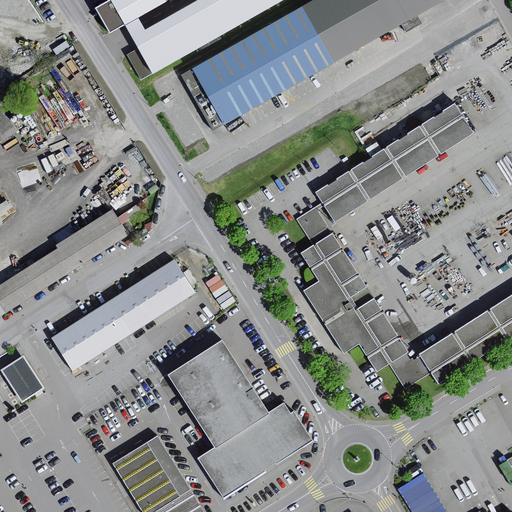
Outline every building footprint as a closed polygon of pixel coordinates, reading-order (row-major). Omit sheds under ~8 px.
[(435,0),(313,0),(186,71),(219,128),(438,4),(435,0)] [(327,227),(472,135),(452,104),(312,193),(320,205),(295,221),(311,246),(297,254),(316,283),(301,293),(342,358),(357,348),(374,375),(389,366),(405,391),(428,376),(436,388),(511,339),(511,293),(411,358),(327,227)] [(130,238),(110,207),(0,270),(0,303),(5,312),(130,238)] [(193,292),(173,262),(54,338),(74,368),(193,292)] [(200,455),(228,500),(314,446),(294,413),(288,417),(278,401),(268,408),(221,333),(167,367),(216,445),(200,455)] [(42,388),(22,357),(2,370),(23,401),(38,391),(42,388)] [(200,511),(156,438),(110,465),(138,511),(154,511),(156,511),(200,511)] [(449,511),(424,470),(398,486),(413,511),(449,511)]
